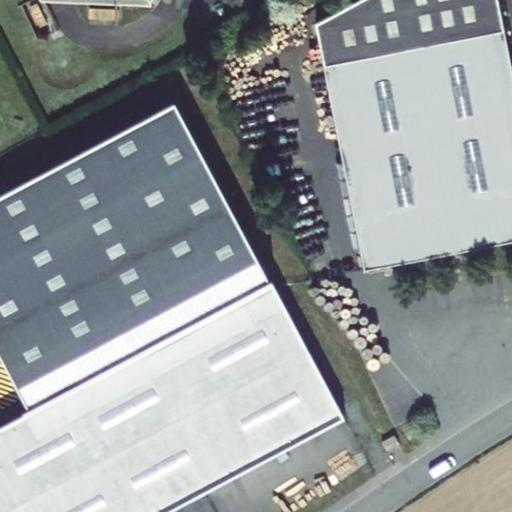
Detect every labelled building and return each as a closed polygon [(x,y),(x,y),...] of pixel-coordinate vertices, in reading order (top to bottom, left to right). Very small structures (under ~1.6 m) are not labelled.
[(41,0),(44,5),(155,8),(158,0),(41,0)] [(511,91),(494,0),(347,0),(313,20),(361,265),(405,256),(404,250),(448,241),(449,248),(459,254),(466,244),(464,238),(507,230),(508,236),(511,235),(511,91)] [(23,410),(25,413),(269,280),(171,100),(0,192),(0,356),(28,408),(23,410)] [(508,236),(507,230),(464,238),(466,244),(508,236)] [(449,248),(448,241),(404,250),(405,256),(449,248)] [(25,413),(0,426),(0,511),(157,511),(343,411),(270,279),(269,280),(25,413)] [(402,453),(395,441),(382,448),(390,460),(402,453)]
